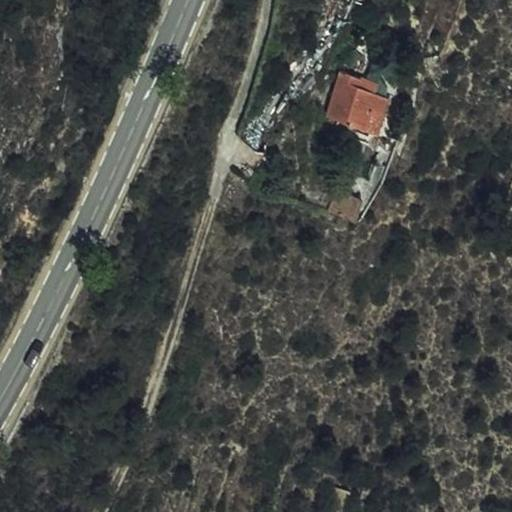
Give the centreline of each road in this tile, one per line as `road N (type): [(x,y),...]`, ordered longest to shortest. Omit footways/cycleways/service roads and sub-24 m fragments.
road 1 (track): [(101,511),(151,398),(266,0)]
road 2 (secondary): [(0,395),(123,159),(187,0)]
